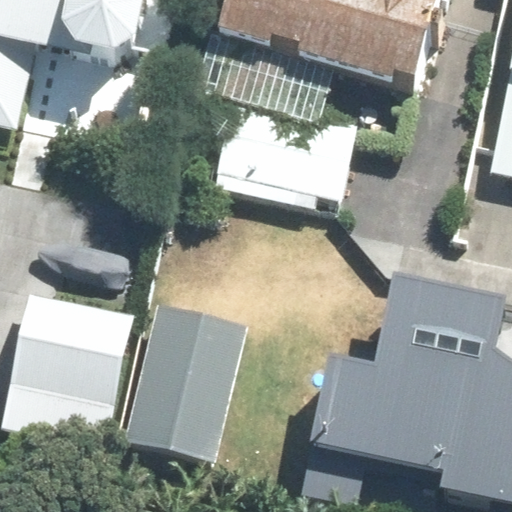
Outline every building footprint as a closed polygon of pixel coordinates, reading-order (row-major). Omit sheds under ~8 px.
[(0,0),(0,142),(21,148),(37,79),(149,104),(174,0),(0,0)] [(451,0),(248,0),(231,64),(282,80),(284,73),(312,81),(309,88),(405,115),(408,105),(431,112),(447,59),(436,56),(451,0)] [(511,177),(511,49),(509,63),(506,74),(486,173),(511,177)] [(230,157),(222,190),(260,199),(258,210),(343,229),(362,151),(212,117),(204,151),(230,157)] [(511,369),(500,361),(511,310),(399,287),(380,377),(331,367),(305,493),(348,501),(358,455),(447,473),(443,494),(511,508),(511,369)] [(165,329),(133,461),(220,481),(252,350),(165,329)]
